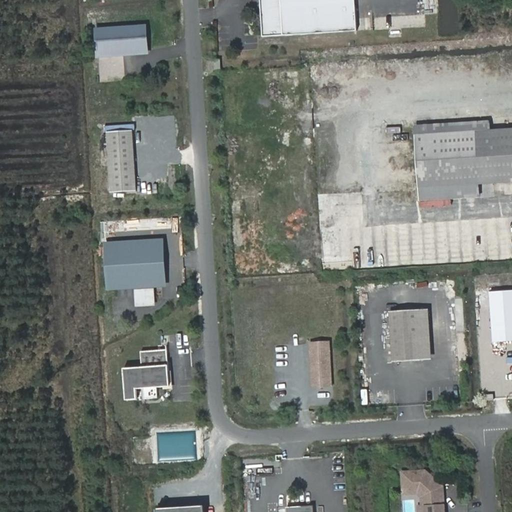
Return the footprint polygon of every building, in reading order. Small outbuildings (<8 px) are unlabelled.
[(360,31),(357,0),(260,0),(264,38),(360,31)] [(97,23),(98,48),(142,45),(141,19),(97,23)] [(511,119),(429,128),(431,176),(489,171),(511,169),(511,119)] [(131,186),(128,125),(102,127),(106,187),(131,186)] [(490,188),(489,171),(431,176),(433,192),(490,188)] [(156,276),(154,238),(104,241),(106,278),(156,276)] [(147,298),(146,285),(131,285),(132,298),(147,298)] [(511,288),(490,291),(494,342),(511,340),(511,288)] [(435,359),(431,310),(392,311),(396,363),(435,359)] [(333,386),(331,340),(310,341),(312,387),(333,386)] [(163,382),(160,345),(135,347),(136,363),(117,364),(120,396),(130,395),(129,385),(137,384),(138,395),(151,393),(150,383),(163,382)] [(436,511),(435,485),(432,485),(430,482),(432,480),(417,466),(394,468),(395,485),(411,484),(417,490),(418,511),(436,511)]
